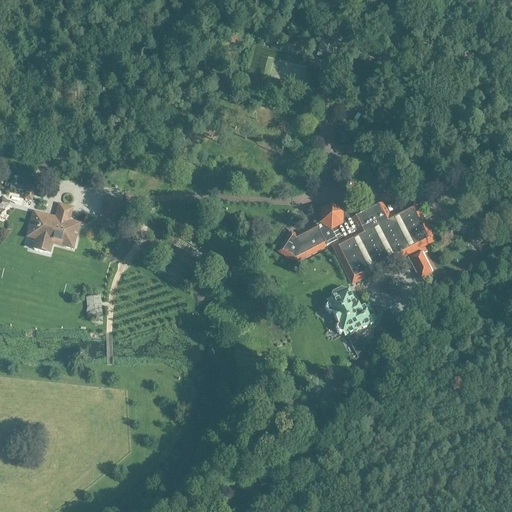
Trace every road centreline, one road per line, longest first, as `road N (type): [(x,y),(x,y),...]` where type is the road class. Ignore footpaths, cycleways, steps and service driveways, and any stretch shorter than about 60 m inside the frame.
road 1 (track): [(83,511),(155,447),(156,394),(109,377),(112,288),(146,223),(149,197),(65,183),(49,211),(38,210)]
road 2 (track): [(149,197),(305,201),(336,193),(323,98)]
road 3 (track): [(336,193),(418,194),(478,244)]
